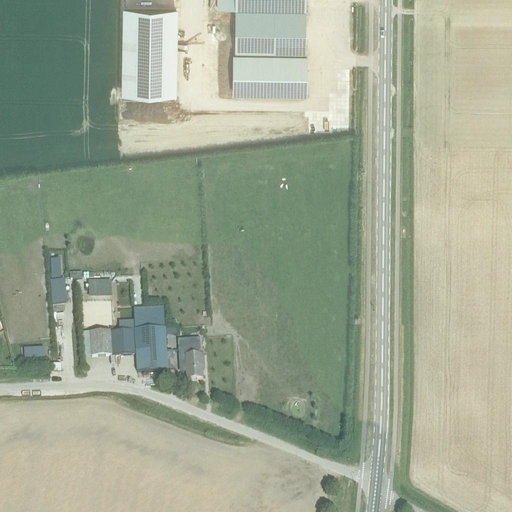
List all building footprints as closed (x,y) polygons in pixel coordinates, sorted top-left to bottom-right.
[(217,0),(217,9),(235,10),(235,52),(234,95),(305,96),(305,0),(217,0)] [(177,6),(123,5),(121,92),(175,93),(177,6)] [(50,261),(51,281),(60,280),(60,261),(50,261)] [(64,282),(50,283),(52,307),(66,305),(64,282)] [(111,283),(88,283),(89,298),(112,298),(111,283)] [(119,332),(165,329),(163,309),(133,311),(133,322),(119,323),(119,332)] [(90,334),(92,358),(136,355),(137,373),(167,371),(165,329),(119,332),(90,334)] [(177,341),(179,367),(182,367),(182,373),(186,373),(186,380),(203,379),(202,366),(204,366),(203,355),(201,355),(200,339),(177,341)] [(44,350),(23,351),(24,360),(44,359),(44,350)]
